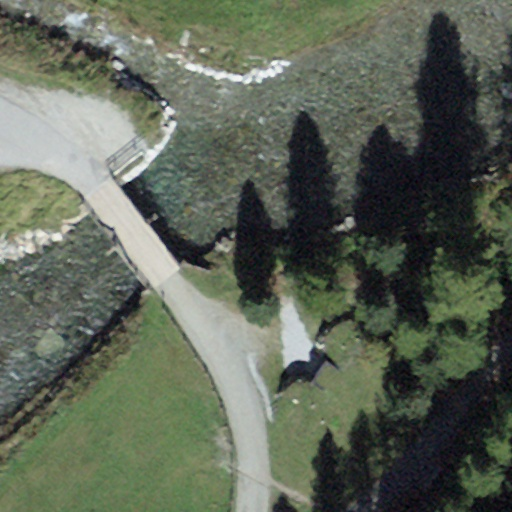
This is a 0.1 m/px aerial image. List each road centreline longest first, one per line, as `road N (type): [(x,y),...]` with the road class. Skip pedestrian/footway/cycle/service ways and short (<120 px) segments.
road 1 (track): [(0,116),(96,191),(217,350),(242,400),(251,442),(248,511)]
road 2 (track): [(367,511),(511,364)]
